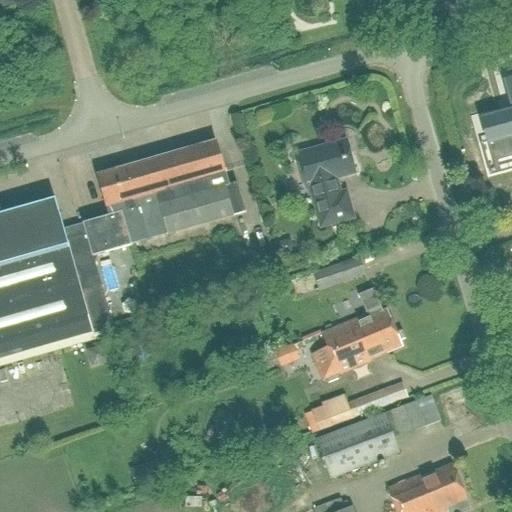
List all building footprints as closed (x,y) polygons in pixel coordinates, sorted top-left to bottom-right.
[(511,109),(511,111),(483,119),(488,140),(493,159),(511,154),(511,78),(504,81),(511,109)] [(339,194),(335,177),(354,172),(347,141),(297,154),(304,185),(311,183),(321,225),(351,218),(345,192),(339,194)] [(220,153),(195,160),(205,192),(207,201),(245,191),(239,169),(225,173),(220,153)] [(195,160),(175,166),(184,198),(205,192),(195,160)] [(175,166),(154,172),(163,204),(184,198),(175,166)] [(154,172),(133,177),(142,210),(163,204),(154,172)] [(133,177),(112,183),(122,216),(142,210),(133,177)] [(124,225),(112,183),(88,190),(94,210),(80,214),(86,236),(124,225)] [(54,200),(0,215),(0,358),(113,327),(93,256),(92,256),(87,239),(67,245),(54,200)] [(163,205),(164,239),(234,237),(233,203),(163,205)] [(108,301),(136,294),(126,257),(99,264),(108,301)] [(317,291),(364,275),(357,258),(311,274),(317,291)] [(371,358),(378,355),(401,345),(384,303),(365,311),(368,318),(350,326),(355,337),(359,335),(362,341),(364,340),(368,349),(366,350),(368,355),(370,354),(371,358)] [(365,360),(378,355),(371,358),(370,354),(368,355),(366,350),(368,349),(364,340),(362,341),(359,335),(355,337),(350,326),(323,337),(327,349),(310,355),(321,382),(324,381),(327,383),(337,379),(338,374),(366,362),(365,360)] [(281,367),(298,360),(292,345),(274,352),(281,367)] [(321,407),(311,411),(318,434),(331,429),(390,405),(384,389),(345,403),(343,396),(320,404),(321,407)] [(332,477),(399,452),(393,437),(440,420),(431,396),(317,438),(332,477)] [(164,458),(138,466),(129,469),(135,489),(171,478),(164,458)] [(454,511),(468,506),(451,465),(422,477),(421,474),(387,488),(396,511),(447,511),(449,511),(454,511)] [(345,509),(340,498),(314,508),(315,511),(351,511),(349,507),(345,509)]
